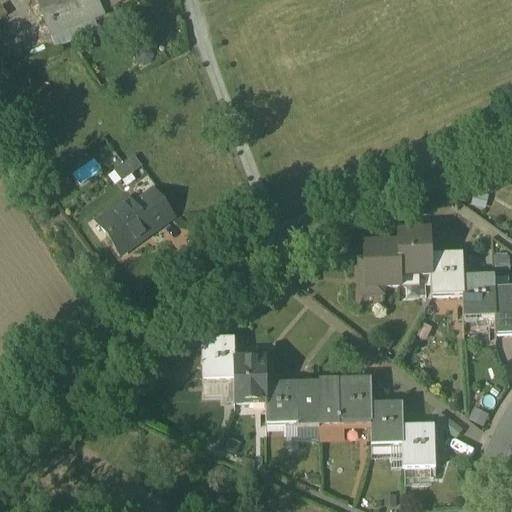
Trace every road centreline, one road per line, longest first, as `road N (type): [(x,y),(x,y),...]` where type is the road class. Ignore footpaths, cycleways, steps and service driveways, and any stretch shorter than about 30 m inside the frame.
road 1 (residential): [(0,442),(262,262),(511,145)]
road 2 (residential): [(494,449),(273,275)]
road 3 (residential): [(383,511),(224,449)]
